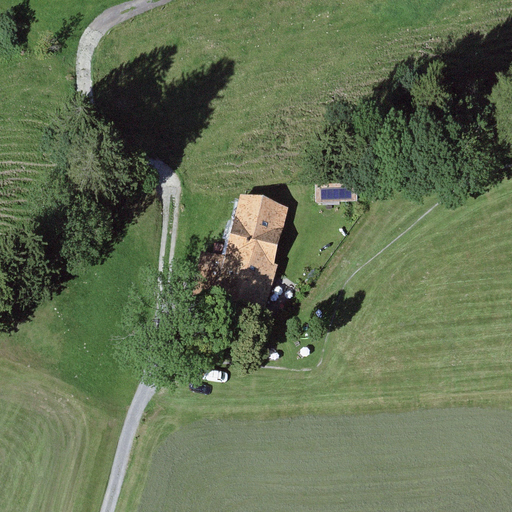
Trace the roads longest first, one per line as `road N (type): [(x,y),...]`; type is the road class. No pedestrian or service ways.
road 1 (track): [(160,0),(103,23),(83,65),(97,138),(124,160),(165,175),(170,199)]
road 2 (track): [(149,368),(171,254),(170,199)]
road 3 (track): [(101,511),(149,368)]
